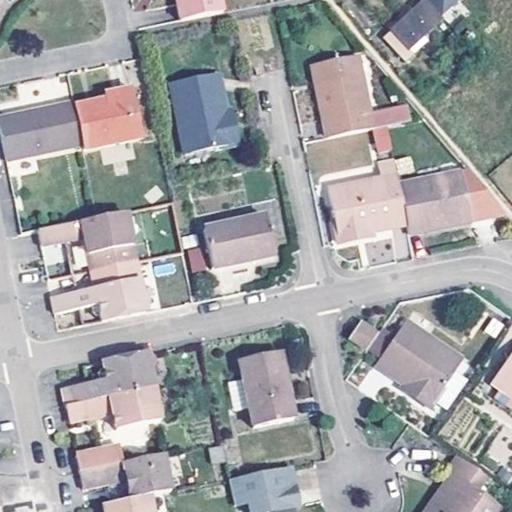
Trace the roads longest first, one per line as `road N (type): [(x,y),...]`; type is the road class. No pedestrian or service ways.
road 1 (residential): [(17,360),(318,301)]
road 2 (residential): [(279,86),(318,301)]
road 3 (residential): [(318,301),(359,501)]
road 4 (residential): [(318,301),(483,268),(511,278)]
road 5 (residential): [(17,360),(47,511)]
